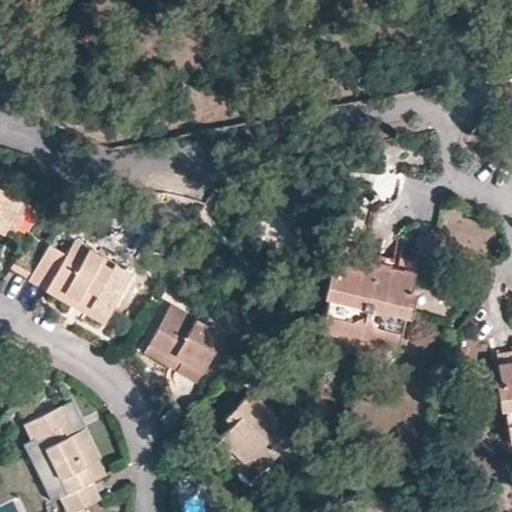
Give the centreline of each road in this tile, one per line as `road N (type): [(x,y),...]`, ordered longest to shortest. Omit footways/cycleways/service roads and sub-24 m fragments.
road 1 (residential): [(442,99),(166,166),(114,170),(0,132)]
road 2 (residential): [(0,313),(123,396),(139,437),(150,511)]
road 3 (residential): [(442,99),(456,178),(500,199),(511,196)]
